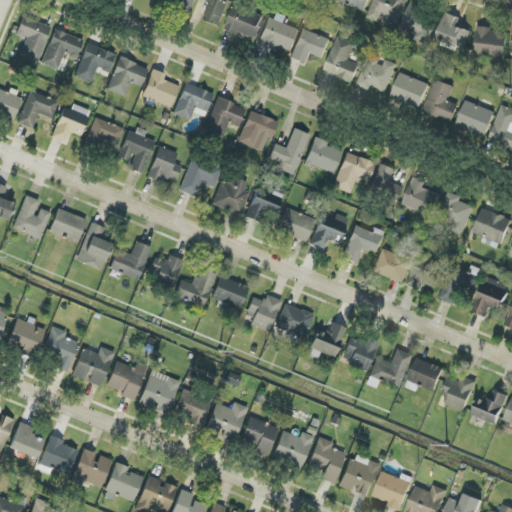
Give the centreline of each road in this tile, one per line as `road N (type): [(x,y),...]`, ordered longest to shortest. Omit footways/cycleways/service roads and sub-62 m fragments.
road 1 (residential): [(0,145),(511,357)]
road 2 (residential): [(511,182),(68,0)]
road 3 (residential): [(0,374),(328,511)]
